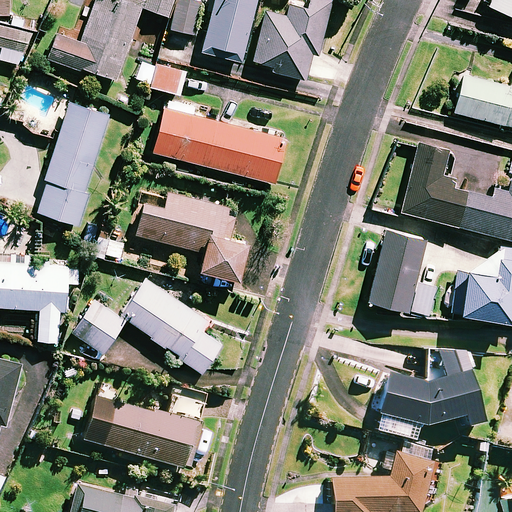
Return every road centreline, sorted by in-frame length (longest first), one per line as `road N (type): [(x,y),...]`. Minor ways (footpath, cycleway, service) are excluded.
road 1 (residential): [(241,511),(260,416),(354,119),(403,0)]
road 2 (unknown): [(293,313),(362,328),(511,341)]
